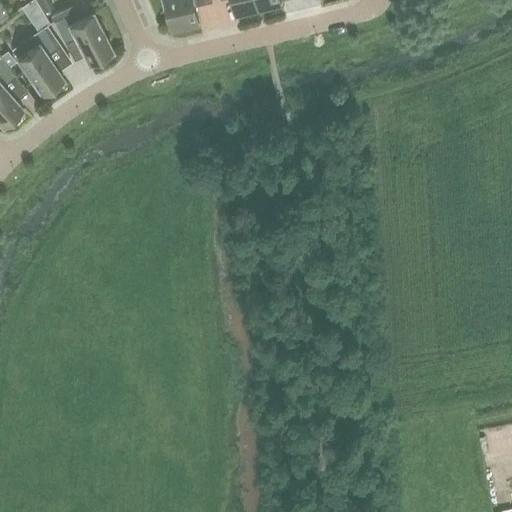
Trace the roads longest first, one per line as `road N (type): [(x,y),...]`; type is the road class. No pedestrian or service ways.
road 1 (residential): [(150,59),(75,100),(0,159)]
road 2 (residential): [(270,36),(150,59)]
